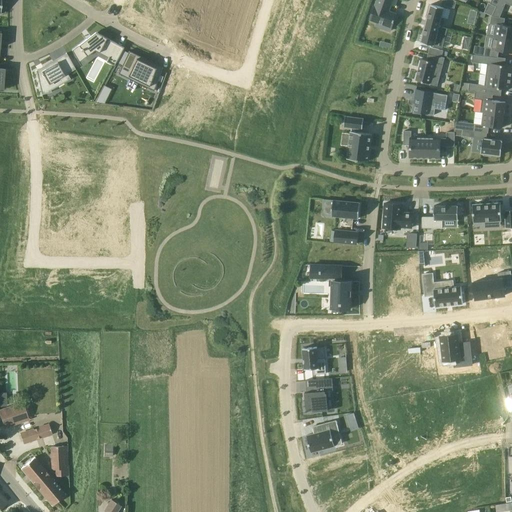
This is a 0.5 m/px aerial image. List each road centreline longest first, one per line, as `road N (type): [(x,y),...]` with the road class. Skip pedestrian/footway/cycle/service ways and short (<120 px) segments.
road 1 (residential): [(511,167),(383,167),(414,0)]
road 2 (residential): [(313,511),(293,455),(286,353),(301,329),(366,327)]
road 3 (unknown): [(134,261),(31,259),(38,182),(31,112)]
road 4 (residential): [(353,511),(452,450),(511,438)]
road 5 (unknown): [(272,0),(246,83),(163,50)]
road 6 (residential): [(366,327),(511,308)]
road 7 (residential): [(366,327),(372,203)]
